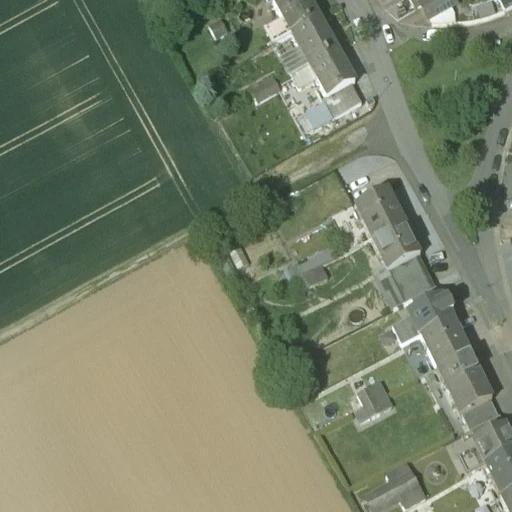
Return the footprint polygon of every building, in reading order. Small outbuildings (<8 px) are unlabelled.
[(317,25),(303,0),(285,0),(272,7),(290,40),(317,25)] [(450,0),(434,0),(420,8),(428,23),(455,8),(450,0)] [(511,11),(511,8),(507,0),(494,0),(503,16),(511,11)] [(219,25),(207,32),(214,44),(226,37),(219,25)] [(317,25),(290,40),(308,71),(335,56),(317,25)] [(335,56),(308,71),(326,104),(353,89),(335,56)] [(272,83),(249,96),(252,102),(276,89),(272,83)] [(276,89),(252,102),(255,108),(279,95),(276,89)] [(344,188),(360,182),(353,165),(337,171),(344,188)] [(385,200),(353,216),(370,248),(401,232),(385,200)] [(401,232),(370,248),(386,280),(417,264),(401,232)] [(417,264),(386,280),(403,310),(435,295),(417,264)] [(301,267),(289,274),(295,286),(307,279),(301,267)] [(307,279),(295,286),(301,298),(313,291),(307,279)] [(435,295),(410,308),(415,318),(440,306),(435,295)] [(417,344),(418,343),(450,327),(448,322),(451,320),(446,309),(443,311),(440,306),(415,318),(407,323),(408,326),(417,344)] [(408,326),(391,335),(400,353),(417,344),(408,326)] [(450,327),(418,343),(435,375),(467,359),(450,327)] [(467,359),(435,375),(451,407),(483,391),(467,359)] [(368,394),(355,401),(362,413),(374,406),(368,394)] [(374,406),(362,413),(368,424),(380,418),(374,406)] [(498,423),(470,437),(476,448),(504,434),(498,423)] [(511,496),(511,449),(504,434),(476,448),(471,450),(474,454),(456,463),(465,481),(483,472),(499,504),(511,496)] [(363,494),(371,511),(408,511),(428,503),(414,472),(363,494)] [(511,511),(511,496),(499,504),(498,504),(502,511),(511,511)]
